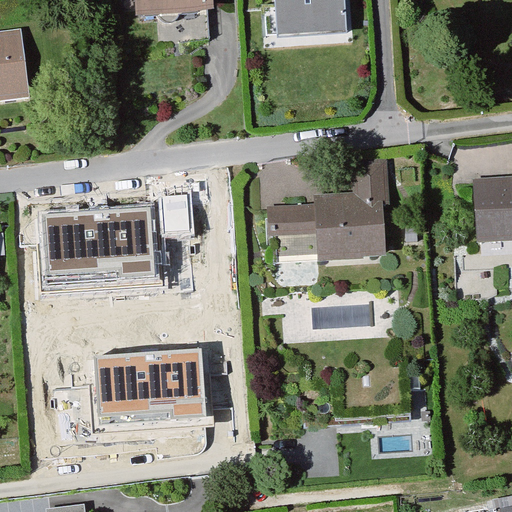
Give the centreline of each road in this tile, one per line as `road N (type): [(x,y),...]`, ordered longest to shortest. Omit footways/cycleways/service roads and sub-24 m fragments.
road 1 (residential): [(0,181),(387,133)]
road 2 (residential): [(381,0),(387,133)]
road 3 (residential): [(387,133),(511,123)]
